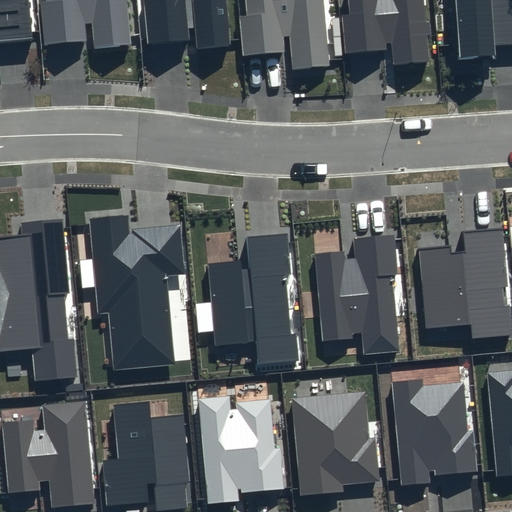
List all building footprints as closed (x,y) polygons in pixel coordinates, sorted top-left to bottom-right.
[(0,0),(0,43),(31,41),(27,0),(0,0)] [(127,0),(46,0),(47,3),(42,3),(46,46),(87,42),(85,25),(91,24),(93,48),(132,45),(127,0)] [(227,0),(148,0),(149,0),(144,1),(148,45),(189,41),(188,29),(194,28),(196,49),(232,46),(227,0)] [(323,0),(245,0),(247,15),(238,16),(242,55),(285,51),(284,36),(290,36),(293,69),(330,65),(323,0)] [(423,0),(348,0),(350,14),(342,15),(345,54),(387,50),(386,43),(392,42),(394,64),(429,61),(427,35),(431,34),(430,21),(425,22),(423,0)] [(511,0),(454,0),(459,59),(496,57),(495,45),(511,43),(511,0)] [(129,214),(89,218),(98,313),(108,312),(114,370),(174,365),(166,276),(186,274),(181,225),(130,229),(129,214)] [(61,220),(21,224),(22,235),(0,236),(0,351),(31,348),(35,381),(78,377),(74,339),(69,340),(64,295),(68,294),(61,220)] [(449,247),(419,249),(427,328),(470,324),(472,339),(511,335),(511,322),(510,305),(505,306),(503,287),(508,286),(503,228),(464,232),(466,252),(450,254),(449,247)] [(287,233),(246,237),(249,271),(240,271),(239,261),(209,264),(217,344),(256,340),(258,363),(299,359),(296,333),(291,334),(286,275),(291,275),(287,233)] [(343,252),(314,254),(323,340),(352,338),(352,333),(362,332),(364,354),(398,351),(391,276),(398,275),(394,234),(352,238),(354,258),(344,259),(343,252)] [(511,370),(488,373),(497,476),(511,475),(511,370)] [(422,379),(391,382),(401,485),(430,482),(429,470),(435,470),(436,476),(478,471),(473,431),(467,432),(462,382),(423,386),(422,379)] [(365,391),(291,398),(301,495),(343,491),(342,484),(379,480),(375,438),(370,438),(365,391)] [(228,397),(199,400),(209,503),(237,500),(236,489),(241,488),(241,494),(285,489),(281,448),(275,448),(271,399),(236,402),(237,410),(230,410),(228,397)] [(33,419),(1,422),(8,493),(40,490),(39,481),(48,480),(51,507),(95,503),(85,402),(42,406),(45,430),(34,431),(33,419)] [(149,402),(113,405),(118,458),(102,459),(106,505),(155,501),(156,510),(187,507),(185,483),(191,483),(184,415),(150,418),(149,402)]
